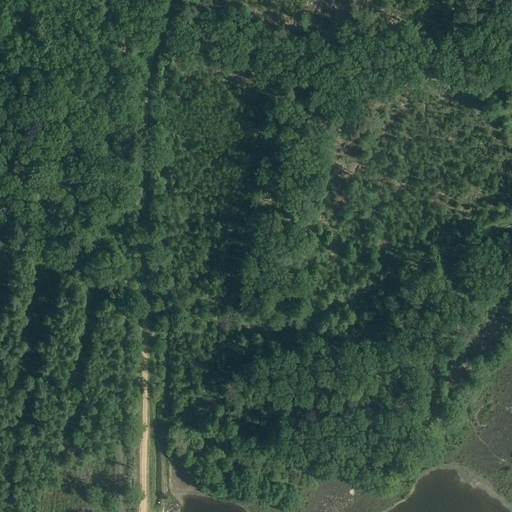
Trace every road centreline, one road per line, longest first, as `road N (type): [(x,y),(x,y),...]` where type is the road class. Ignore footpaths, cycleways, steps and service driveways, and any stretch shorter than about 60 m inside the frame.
road 1 (track): [(143,300),(279,325),(511,225)]
road 2 (track): [(169,0),(146,102),(143,300)]
road 3 (track): [(143,300),(141,511)]
